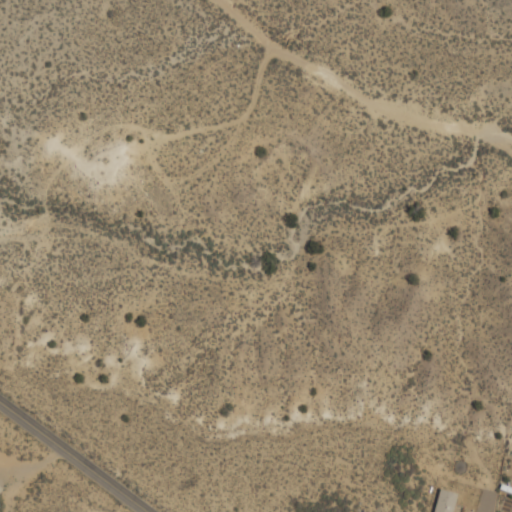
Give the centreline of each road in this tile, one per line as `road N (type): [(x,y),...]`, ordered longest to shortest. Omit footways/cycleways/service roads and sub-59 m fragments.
road 1 (track): [(511,143),(338,90),(220,0)]
road 2 (tertiary): [(0,402),(146,511)]
